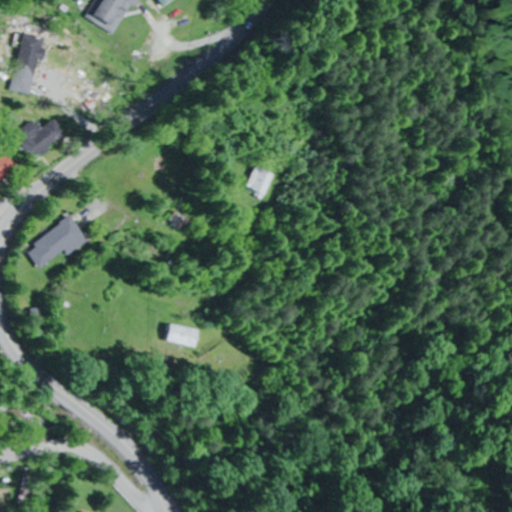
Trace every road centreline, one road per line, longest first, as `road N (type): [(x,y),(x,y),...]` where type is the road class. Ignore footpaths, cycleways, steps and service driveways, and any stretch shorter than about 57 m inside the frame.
road 1 (secondary): [(274,0),(218,59),(36,199),(0,255)]
road 2 (secondary): [(0,319),(26,366),(141,460),(167,511)]
road 3 (residential): [(0,474),(57,459),(80,462),(136,511)]
